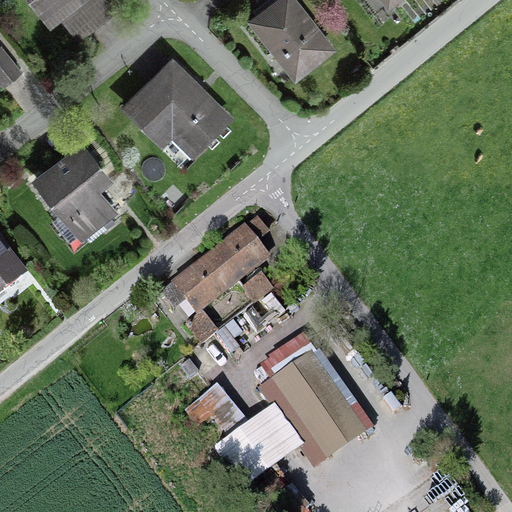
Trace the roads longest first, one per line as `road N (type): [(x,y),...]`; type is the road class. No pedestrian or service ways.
road 1 (unclassified): [(0,388),(303,144)]
road 2 (unclassified): [(303,144),(484,0)]
road 3 (residential): [(0,147),(172,13)]
road 4 (residential): [(303,144),(172,13)]
